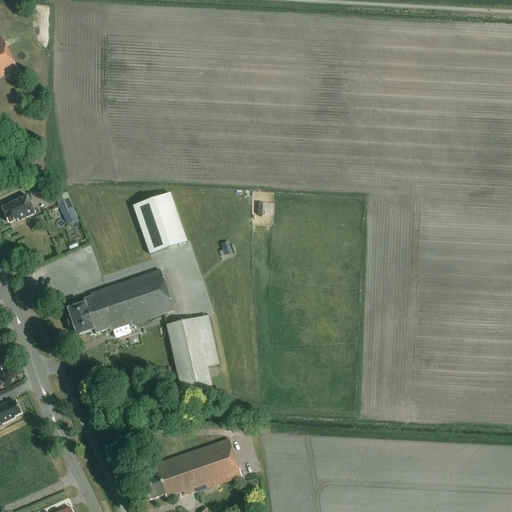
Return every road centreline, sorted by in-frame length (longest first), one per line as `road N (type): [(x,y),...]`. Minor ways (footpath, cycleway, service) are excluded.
road 1 (residential): [(124,511),(57,366)]
road 2 (tertiary): [(94,511),(34,366)]
